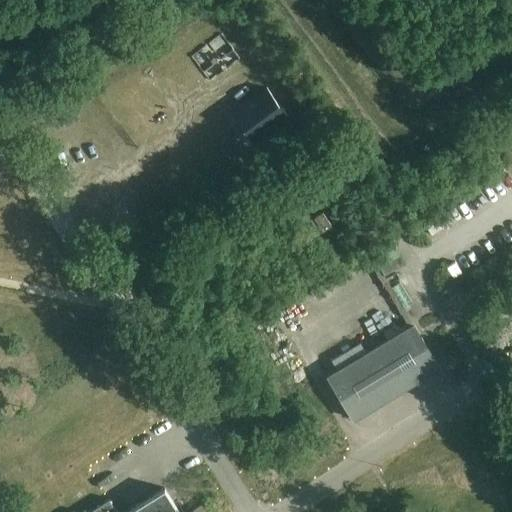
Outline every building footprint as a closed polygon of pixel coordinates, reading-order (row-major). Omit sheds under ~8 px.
[(233,113),(254,140),(287,115),(266,88),(233,113)] [(333,208),(326,212),(333,222),(340,218),(333,208)] [(322,232),(329,227),(331,226),(322,213),(313,218),(322,232)] [(439,367),(413,325),(327,376),(353,419),(439,367)] [(178,511),(173,502),(164,488),(125,511),(116,511),(109,499),(88,511),(74,511),(73,511),(178,511)]
